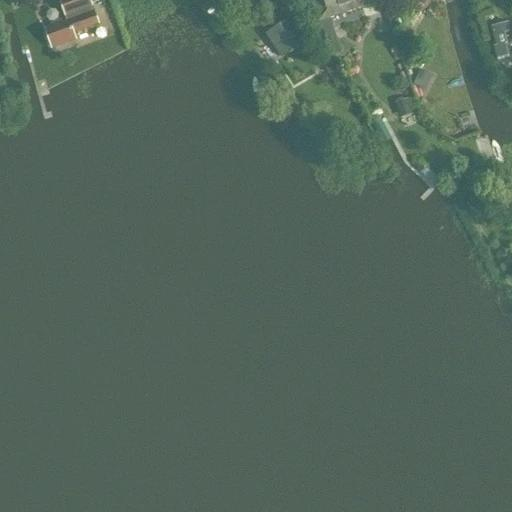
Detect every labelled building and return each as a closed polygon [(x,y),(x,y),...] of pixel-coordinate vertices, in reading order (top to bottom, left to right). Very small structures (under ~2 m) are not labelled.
[(60,0),(61,0),(59,1),(66,21),(44,29),(51,50),(77,41),(74,35),(98,26),(91,6),(100,2),(99,0),(60,0)] [(310,0),(318,23),(371,6),(368,0),(310,0)] [(282,59),(301,46),(286,22),(267,35),(282,59)] [(495,48),(498,60),(508,57),(507,52),(508,52),(503,34),(510,33),(507,24),(492,28),(497,47),(495,48)] [(321,65),(327,76),(340,69),(334,58),(321,65)] [(421,72),(416,83),(427,88),(432,78),(421,72)] [(396,104),(399,114),(410,111),(407,101),(396,104)]
